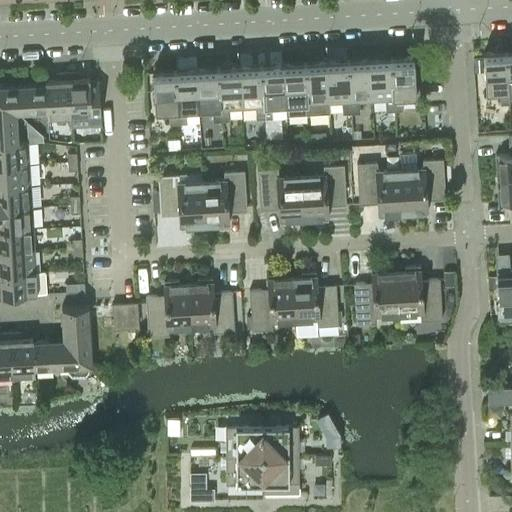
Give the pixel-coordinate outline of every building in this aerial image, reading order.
[(508,103),(508,91),(505,50),(483,52),(485,92),(499,91),(500,103),(508,103)] [(391,57),(394,109),(402,109),(402,97),(416,96),(413,56),(391,57)] [(369,58),(372,99),(375,99),(385,98),(386,110),(394,109),(391,57),(369,58)] [(483,57),(474,58),(474,70),(483,70),(483,57)] [(348,60),(351,112),(359,111),(359,100),(369,99),(372,99),(369,58),(348,60)] [(326,61),(329,101),(331,101),(342,101),(342,112),(351,112),(348,60),(326,61)] [(326,61),(305,62),(308,113),(329,111),(329,101),(326,61)] [(283,63),(285,104),(286,114),(308,113),(305,62),(283,63)] [(283,63),(261,65),(264,117),(273,117),(272,105),(282,104),(285,104),(283,63)] [(261,65),(239,66),(242,107),(245,106),(255,106),(256,118),(264,117),(261,65)] [(239,66),(218,67),(221,120),(229,119),(229,107),(239,107),(242,107),(239,66)] [(218,67),(196,69),(199,109),(202,109),(212,108),(212,120),(221,120),(218,67)] [(73,69),(66,70),(69,117),(69,125),(100,123),(98,79),(89,80),(89,76),(74,76),(73,69)] [(196,69),(175,70),(178,122),(186,122),(186,110),(196,109),(199,109),(196,69)] [(60,77),(45,78),(47,118),(51,118),(50,117),(66,117),(69,117),(66,70),(59,70),(60,77)] [(169,123),(178,122),(175,70),(152,71),(155,112),(169,111),(169,123)] [(45,82),(0,84),(0,96),(15,110),(46,108),(47,118),(45,78),(44,78),(45,82)] [(0,96),(0,142),(27,141),(27,140),(17,141),(15,110),(0,96)] [(28,121),(27,121),(28,140),(43,139),(42,134),(28,121)] [(300,133),(288,133),(288,145),(300,144),(300,133)] [(499,168),(500,177),(511,176),(511,133),(508,133),(508,135),(509,135),(509,144),(508,144),(508,146),(511,146),(511,152),(495,153),(496,168),(499,168)] [(0,142),(0,164),(29,162),(28,159),(27,144),(27,141),(0,142)] [(67,151),(67,160),(76,159),(76,151),(67,151)] [(400,167),(402,210),(412,210),(412,213),(426,212),(425,191),(432,191),(432,198),(434,198),(434,197),(443,196),(443,197),(445,197),(442,157),(438,157),(434,158),(434,157),(422,158),(422,166),(400,167)] [(76,159),(67,160),(68,169),(77,168),(76,159)] [(402,210),(400,167),(377,169),(377,161),(364,161),(364,162),(360,162),(356,162),(359,202),(360,202),(360,201),(369,201),(369,202),(371,201),(371,195),(377,194),(379,215),(393,214),(393,211),(402,210)] [(0,164),(0,185),(30,184),(30,181),(29,181),(28,165),(29,165),(29,162),(0,164)] [(301,173),(303,216),(312,215),(313,219),(327,218),(326,201),(333,201),(333,204),(335,204),(335,203),(344,202),(344,203),(346,203),(343,163),(339,163),(335,163),(323,164),(323,172),(301,173)] [(294,216),(303,216),(301,173),(278,175),(277,167),(265,167),(261,168),(261,167),(257,168),(259,208),(261,208),(261,207),(270,207),(272,207),(272,205),(278,204),(279,221),(294,220),(294,216)] [(201,179),(204,222),(213,221),(213,225),(228,224),(227,203),(233,203),(234,210),(236,210),(235,209),(245,208),(245,209),(246,209),(244,169),(240,169),(236,169),(224,170),(224,178),(201,179)] [(195,222),(204,222),(201,179),(179,181),(178,172),(166,173),(162,174),(162,173),(158,174),(160,214),(162,214),(162,213),(171,212),(171,213),(173,213),(173,211),(179,210),(180,227),(195,226),(195,222)] [(511,176),(500,177),(500,186),(497,186),(498,201),(511,200),(511,206),(511,207),(511,206),(511,176)] [(30,184),(0,185),(0,207),(31,205),(31,202),(30,187),(30,184)] [(70,195),(70,203),(79,203),(78,194),(70,195)] [(79,203),(70,203),(71,212),(79,211),(79,203)] [(0,207),(0,228),(32,227),(32,224),(31,216),(31,209),(31,205),(0,207)] [(0,228),(0,250),(34,249),(33,246),(32,230),(33,230),(32,227),(0,228)] [(72,238),(73,246),(82,246),(81,237),(72,238)] [(82,246),(73,246),(73,255),(82,254),(82,246)] [(0,250),(0,272),(35,270),(35,267),(34,267),(34,252),(34,249),(0,250)] [(405,268),(395,269),(398,312),(421,310),(421,318),(433,318),(433,317),(437,317),(442,317),(439,277),(437,277),(437,278),(428,278),(428,277),(426,278),(427,280),(420,280),(419,264),(404,265),(405,268)] [(398,312),(395,269),(386,269),(386,266),(371,267),(372,283),(366,283),(366,281),(364,281),(364,282),(355,283),(355,282),(353,282),(355,322),(360,322),(363,321),(363,322),(376,321),(375,313),(398,312)] [(511,316),(511,267),(507,267),(508,273),(496,274),(496,275),(497,287),(499,317),(511,316)] [(45,270),(35,270),(0,272),(0,294),(46,292),(46,288),(45,288),(44,273),(45,273),(45,270)] [(301,274),(292,275),(294,318),(317,316),(317,324),(330,324),(330,323),(333,323),(338,323),(338,322),(337,309),(335,283),(334,283),(334,284),(324,284),(324,283),(323,284),(323,286),(316,286),(315,270),(301,271),(301,274)] [(454,270),(444,270),(445,284),(454,284),(454,270)] [(294,318),(292,275),(282,276),(282,272),(272,272),(272,273),(269,273),(267,273),(267,274),(268,274),(268,276),(269,294),(262,294),(262,287),(260,287),(260,288),(251,288),(249,288),(251,314),(251,327),(251,328),(256,328),(259,328),(272,327),(271,319),(294,318)] [(496,275),(488,275),(488,287),(497,287),(496,275)] [(188,281),(190,324),(213,322),(213,330),(226,330),(229,329),(229,330),(234,329),(231,289),(230,289),(230,290),(221,290),(220,289),(219,290),(219,297),(213,297),(212,280),(211,280),(211,278),(212,278),(211,276),(210,276),(207,277),(207,276),(197,277),(197,281),(188,281)] [(190,324),(188,281),(178,282),(178,278),(168,279),(165,279),(164,279),(164,280),(164,283),(165,295),(158,296),(158,293),(156,293),(156,294),(147,295),(147,294),(145,294),(146,300),(137,301),(138,326),(147,325),(148,334),(152,334),(156,334),(168,333),(168,325),(190,324)] [(65,282),(66,291),(84,290),(84,281),(65,282)] [(126,327),(124,301),(112,302),(113,327),(126,327)] [(138,326),(137,301),(124,301),(126,327),(138,326)] [(61,305),(63,337),(91,362),(88,304),(61,305)] [(16,329),(10,330),(12,377),(15,377),(15,376),(31,375),(31,376),(35,375),(34,366),(32,339),(32,336),(17,337),(16,329)] [(12,377),(10,330),(3,330),(3,337),(0,337),(0,377),(9,377),(12,377)] [(63,337),(32,339),(34,366),(67,364),(67,370),(71,373),(84,373),(88,368),(88,362),(91,362),(63,337)] [(511,385),(486,385),(486,401),(511,401),(511,385)] [(179,417),(167,417),(167,433),(179,433),(179,417)] [(262,453),(262,424),(225,425),(225,453),(262,453)] [(262,453),(298,453),(298,424),(262,424),(262,453)] [(333,429),(329,433),(329,441),(339,441),(338,429),(333,429)] [(262,453),(225,453),(226,482),(262,482),(262,453)] [(298,453),(262,453),(262,482),(299,481),(298,453)] [(330,454),(315,454),(315,463),(330,463),(330,454)] [(502,490),(505,486),(505,482),(500,477),(495,478),(493,481),(493,486),(498,490),(502,490)] [(190,487),(189,499),(205,498),(205,487),(190,487)]
